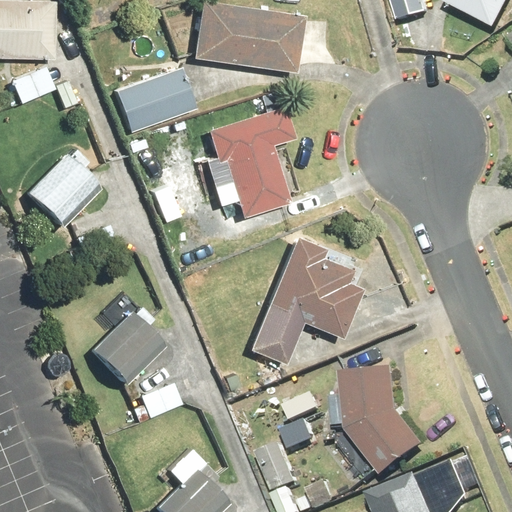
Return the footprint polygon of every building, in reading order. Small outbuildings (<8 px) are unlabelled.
[(0,0),(0,58),(49,60),(50,0),(0,0)] [(207,0),(194,0),(186,58),(290,73),(299,13),(207,0)] [(423,0),(389,0),(395,22),(427,12),(423,0)] [(444,0),(443,2),(496,29),(510,0),(444,0)] [(37,66),(3,81),(14,105),(48,90),(37,66)] [(173,68),(107,90),(121,131),(187,109),(173,68)] [(65,77),(49,85),(63,110),(78,102),(65,77)] [(280,107),(202,131),(211,163),(217,161),(235,219),(284,205),(266,146),(290,139),(280,107)] [(57,153),(17,193),(54,230),(94,190),(57,153)] [(102,224),(67,238),(74,256),(109,242),(102,224)] [(320,249),(289,236),(243,350),(279,365),(296,323),(338,340),(359,289),(342,283),(348,270),(317,257),(320,249)] [(125,309),(85,351),(121,385),(161,343),(125,309)] [(340,375),(346,430),(382,478),(425,447),(399,412),(394,368),(340,375)] [(166,382),(132,394),(137,406),(127,409),(131,421),(175,406),(166,382)] [(281,442),(252,453),(268,493),(287,485),(297,481),(281,442)] [(188,468),(150,505),(156,511),(216,511),(224,505),(188,468)] [(367,494),(373,511),(430,511),(417,476),(367,494)] [(308,498),(295,503),(298,511),(309,511),(334,502),(325,481),(304,489),(308,498)] [(287,485),(268,493),(276,511),(298,511),(295,503),(287,485)]
